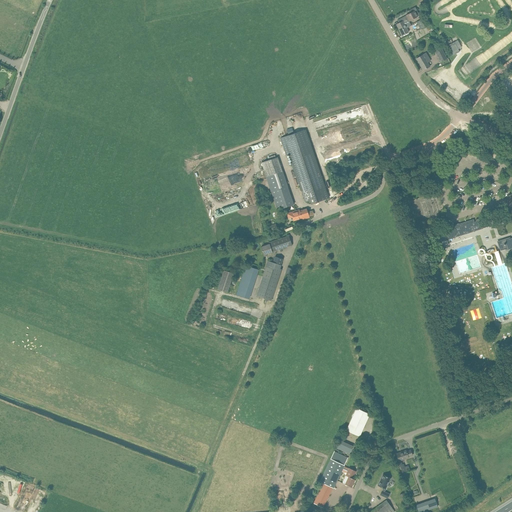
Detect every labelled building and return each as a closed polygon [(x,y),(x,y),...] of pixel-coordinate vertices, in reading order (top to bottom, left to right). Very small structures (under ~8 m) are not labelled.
[(397,20),(399,23),(403,21),(404,23),(406,22),(409,20),(409,21),(417,16),(419,15),(415,7),(408,11),(410,13),(397,20)] [(416,22),(420,29),(425,27),(421,19),(416,22)] [(396,24),(399,30),(402,35),(408,32),(406,27),(404,23),(403,21),(399,23),(396,24)] [(448,45),(452,55),(459,52),(454,42),(448,45)] [(435,51),(441,62),(447,59),(441,48),(435,51)] [(423,55),(417,59),(423,70),(430,66),(423,55)] [(329,198),(310,144),(306,129),(280,138),(284,148),(289,146),(291,150),(288,151),(290,157),(298,179),(300,188),(305,202),(310,200),(311,204),(329,198)] [(262,162),(277,210),(294,205),(278,157),(262,162)] [(309,218),(306,209),(299,211),(299,209),(286,213),(288,218),(292,217),(293,221),(302,218),(302,220),(309,218)] [(433,233),(435,238),(426,241),(427,246),(483,228),(480,218),(475,220),(476,221),(474,222),(474,219),(439,230),(440,233),(438,233),(438,232),(433,233)] [(292,245),(291,242),(289,236),(269,243),(269,244),(261,247),(264,255),(287,247),(292,245)] [(510,237),(497,241),(500,251),(505,249),(505,250),(511,248),(511,237),(510,238),(510,237)] [(257,296),(266,299),(271,301),(281,269),(279,269),(283,259),(275,256),(273,262),(268,261),(257,296)] [(249,299),(259,269),(246,265),(236,295),(249,299)] [(217,289),(227,293),(234,273),(224,270),(217,289)] [(356,408),(346,430),(359,436),(370,414),(356,408)] [(339,439),(335,447),(349,454),(353,446),(339,439)] [(407,452),(406,452),(406,450),(396,454),(403,474),(406,472),(404,464),(402,464),(401,460),(408,458),(407,453),(407,452)] [(314,503),(318,505),(323,507),(332,488),(333,488),(348,458),(334,451),(319,482),(323,484),(314,503)] [(342,483),(345,484),(351,487),(355,479),(351,478),(355,471),(349,468),(342,483)] [(391,478),(383,474),(378,485),(383,488),(380,495),(387,498),(389,494),(384,492),(391,478)] [(400,494),(407,511),(411,510),(404,493),(400,494)] [(435,499),(431,500),(416,505),(418,511),(421,511),(438,507),(435,499)] [(376,507),(379,511),(393,511),(395,511),(387,500),(376,507)]
